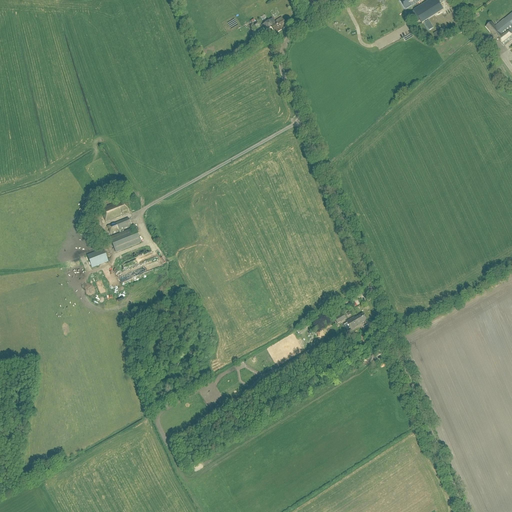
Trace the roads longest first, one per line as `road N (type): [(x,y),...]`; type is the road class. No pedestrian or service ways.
road 1 (unclassified): [(462,511),(282,74),(282,49),(293,32),(344,0)]
road 2 (track): [(303,121),(138,213),(146,241)]
